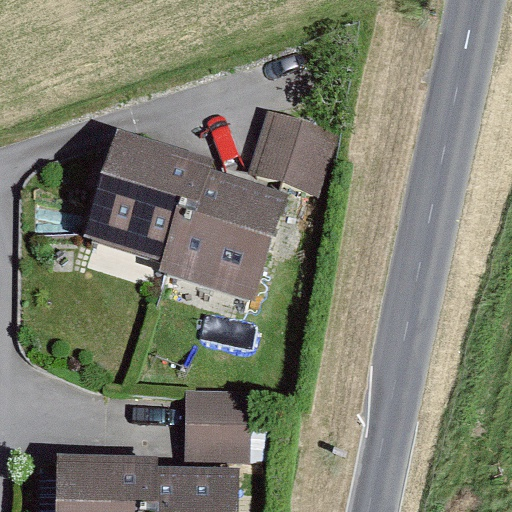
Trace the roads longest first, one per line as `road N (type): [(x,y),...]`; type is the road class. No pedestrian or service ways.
road 1 (tertiary): [(369,511),(478,0)]
road 2 (residential): [(0,167),(123,126)]
